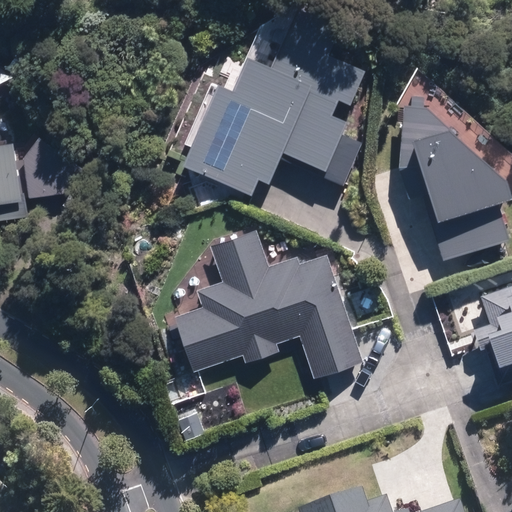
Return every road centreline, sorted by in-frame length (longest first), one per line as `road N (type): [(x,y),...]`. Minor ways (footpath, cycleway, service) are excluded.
road 1 (residential): [(0,325),(66,357),(114,394),(142,435),(175,511)]
road 2 (residential): [(121,511),(73,426),(0,369)]
